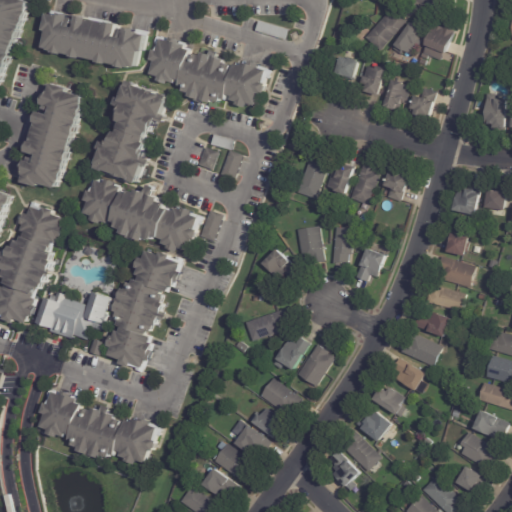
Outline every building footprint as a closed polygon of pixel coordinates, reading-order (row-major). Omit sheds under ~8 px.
[(0,0),(28,0),(34,2),(32,7),(33,8),(32,12),(34,13),(30,22),(28,22),(25,30),(27,30),(23,40),(22,40),(16,55),(18,56),(14,66),(12,65),(9,73),(11,74),(7,84),(6,83),(4,88),(2,87),(1,92),(0,91),(0,0)] [(402,14),(410,21),(384,50),(369,37),(390,13),(393,13),(397,16),(400,12),(402,14)] [(53,13),(66,15),(66,13),(75,15),(74,18),(82,19),(83,15),(94,18),(94,19),(113,23),(113,22),(126,25),(125,30),(132,31),(133,28),(144,30),(144,33),(147,33),(147,35),(154,37),(150,52),(146,52),(143,68),(133,66),(132,69),(122,67),(123,65),(114,63),(113,65),(103,63),(103,61),(86,57),(86,59),(77,57),(77,56),(66,54),(66,55),(57,53),(57,52),(53,51),(54,49),(48,48),(52,32),(48,31),(52,13),(53,13)] [(289,40),(258,31),(261,21),(291,30),(289,40)] [(416,22),(427,30),(423,35),(424,36),(422,38),(426,41),(415,55),(409,50),(408,51),(407,51),(402,57),(394,51),(415,22),(416,22)] [(448,26),(460,31),(451,53),(448,52),(444,61),(426,54),(438,24),(446,28),(447,26),(448,26)] [(193,51),(198,52),(197,55),(202,57),(204,49),(220,53),(219,58),(230,61),(228,65),(239,68),(239,66),(245,67),(246,63),(253,65),(254,63),(264,66),(262,70),(270,73),(267,85),(271,86),(268,96),(264,94),(260,107),(252,105),(251,109),(240,106),(241,103),(235,102),(236,98),(231,97),(230,101),(223,99),(222,104),(217,102),(216,105),(208,102),(207,104),(200,102),(201,100),(193,98),(194,95),(186,93),(187,88),(182,87),(184,83),(179,82),(178,84),(171,82),(170,85),(160,82),(162,78),(154,76),(157,62),(154,61),(157,51),(160,52),(164,40),(172,43),(173,38),(184,41),(184,45),(190,46),(189,50),(193,51)] [(354,58),(364,62),(358,78),(357,78),(357,81),(348,78),(348,76),(341,73),(346,56),(354,58)] [(391,68),(383,96),(369,91),(371,85),(366,83),(371,66),(380,69),(381,66),(391,68)] [(508,73),(509,73),(511,74),(511,77),(511,79),(510,80),(507,81),(505,80),(504,79),(503,77),(504,75),(505,74),(508,73)] [(414,87),(409,104),(404,102),(401,112),(388,108),(396,79),(407,82),(406,84),(414,87)] [(171,119),(169,123),(163,121),(161,127),(158,126),(156,132),(153,131),(148,142),(152,143),(150,150),(152,151),(150,158),(155,160),(152,167),(150,166),(144,179),(142,184),(134,181),(135,179),(109,169),(109,171),(100,168),(106,151),(102,149),(105,141),(112,143),(115,137),(117,138),(120,131),(122,132),(126,121),(122,119),(126,109),(118,106),(122,97),(126,98),(133,80),(140,82),(139,84),(166,94),(167,92),(175,96),(168,114),(172,115),(171,119)] [(25,182),(28,170),(29,170),(31,161),(34,162),(36,154),(33,153),(35,145),(33,145),(39,122),(41,122),(44,112),(48,113),(50,105),(47,105),(52,85),(56,86),(57,85),(73,89),(72,93),(89,97),(87,102),(89,103),(87,107),(89,107),(86,117),(85,117),(83,125),(84,126),(81,136),(79,135),(75,151),(77,152),(74,163),(71,162),(69,170),(71,170),(68,181),(66,181),(65,184),(63,184),(62,189),(46,184),(45,188),(25,182)] [(439,94),(437,101),(438,102),(432,119),(413,112),(419,95),(424,97),(427,88),(440,92),(439,94)] [(509,100),(510,100),(507,132),(493,131),(494,124),(488,124),(490,94),(499,94),(498,98),(505,98),(504,99),(509,100)] [(237,142),(234,150),(214,145),(216,135),(237,140),(237,142)] [(206,155),(209,148),(223,153),(217,170),(203,165),(206,155)] [(247,157),(239,180),(225,175),(233,151),(247,155),(247,157)] [(330,161),(333,162),(320,200),(301,193),(312,162),(314,163),(315,161),(319,163),(321,158),(330,161)] [(376,165),(380,166),(378,171),(382,172),(383,176),(372,206),(354,199),(368,162),(376,165)] [(355,167),(359,168),(350,195),(348,195),(347,199),(337,196),(338,191),(330,189),(337,169),(342,170),(343,169),(346,170),(348,165),(355,167)] [(415,177),(409,193),(408,192),(404,203),(391,198),(395,188),(389,186),(394,173),(398,175),(400,170),(409,173),(408,175),(415,177)] [(125,192),(132,195),(133,191),(140,193),(141,190),(149,192),(151,185),(159,187),(157,195),(165,198),(164,201),(171,203),(169,208),(177,211),(178,208),(184,210),(185,207),(196,211),(194,215),(202,218),(198,230),(203,231),(199,241),(195,240),(191,251),(183,248),(181,253),(171,250),(172,246),(165,243),(167,239),(159,237),(158,241),(150,238),(149,241),(142,238),(141,240),(133,238),(134,236),(126,233),(127,230),(120,228),(122,223),(111,219),(109,223),(104,221),(103,224),(93,220),(94,216),(86,214),(90,202),(86,201),(90,191),(94,192),(97,181),(105,184),(107,179),(117,183),(116,186),(122,187),(121,191),(125,192)] [(0,190),(18,197),(15,205),(14,204),(12,209),(13,210),(5,230),(7,231),(3,240),(0,238),(0,185),(2,186),(0,190)] [(484,188),(482,194),(484,195),(479,215),(457,210),(462,190),(469,192),(470,189),(473,189),(474,186),(484,188)] [(496,191),(511,194),(509,211),(504,210),(503,212),(494,210),(495,209),(490,208),(493,191),(496,191)] [(53,209),(59,211),(57,215),(69,219),(66,227),(70,229),(66,239),(64,238),(62,244),(58,243),(55,252),(60,253),(57,261),(61,263),(56,277),(54,277),(51,285),(48,284),(46,291),(42,290),(40,295),(39,295),(37,299),(42,301),(40,307),(42,307),(38,318),(34,316),(31,324),(20,320),(19,323),(9,320),(9,318),(0,314),(0,294),(1,292),(2,292),(4,287),(8,288),(11,278),(9,278),(11,270),(8,269),(11,262),(3,259),(6,251),(14,254),(17,246),(20,247),(23,240),(25,241),(28,232),(24,231),(26,225),(25,225),(29,214),(31,214),(35,202),(42,205),(42,207),(48,210),(49,207),(53,209)] [(227,216),(228,216),(218,242),(205,237),(214,211),(227,216)] [(326,263),(316,264),(316,259),(306,261),(301,231),(322,227),(329,262),(326,263)] [(357,229),(355,255),(352,255),(352,264),(336,263),(339,228),(357,229)] [(449,251),(451,246),(454,247),(457,234),(474,238),(469,257),(449,251)] [(388,256),(390,257),(382,278),(375,275),(372,283),(360,278),(372,249),(388,256)] [(302,272),(294,281),(288,275),(286,277),(282,273),(280,276),(268,264),(281,250),(294,262),(293,263),(302,272)] [(173,257),(171,259),(184,264),(181,272),(185,274),(181,284),(178,283),(176,289),(172,287),(170,293),(164,291),(163,294),(167,296),(164,303),(168,304),(165,311),(169,313),(166,321),(162,319),(159,327),(156,326),(153,334),(149,332),(148,335),(154,338),(152,345),(156,346),(154,351),(157,352),(153,362),(149,361),(146,368),(134,364),(133,368),(123,364),(124,361),(111,356),(114,348),(110,347),(114,336),(116,337),(118,331),(122,333),(124,328),(119,326),(120,322),(117,320),(119,313),(116,311),(119,303),(117,302),(119,296),(122,297),(125,289),(128,290),(130,283),(134,284),(136,280),(141,281),(142,276),(138,275),(141,269),(138,268),(142,258),(146,259),(149,251),(162,256),(163,252),(173,256),(173,257)] [(480,267),(474,289),(443,280),(446,271),(442,270),(446,257),(480,267)] [(494,260),(500,262),(498,269),(492,267),(494,260)] [(431,303),(433,295),(434,295),(436,289),(444,291),(445,288),(470,295),(465,312),(431,303)] [(103,294),(117,299),(112,315),(114,316),(111,326),(108,325),(105,331),(96,328),(92,341),(77,336),(76,340),(54,332),(55,328),(41,324),(50,298),(54,299),(55,296),(60,298),(61,293),(70,296),(69,299),(93,307),(98,292),(103,294)] [(287,311),(291,323),(287,325),(289,329),(287,330),(287,331),(256,342),(250,323),(287,310),(287,311)] [(456,319),(450,338),(420,328),(424,316),(431,319),(432,315),(437,317),(438,313),(456,319)] [(511,335),(511,355),(493,350),(497,338),(502,339),(504,332),(511,335)] [(446,347),(437,367),(405,353),(414,333),(446,347)] [(304,338),(315,344),(299,371),(288,365),(284,370),(277,366),(281,359),(282,359),(293,341),(299,344),(303,338),(304,338)] [(108,344),(104,358),(93,354),(98,340),(108,344)] [(242,342),(250,347),(246,353),(238,347),(242,342)] [(333,353),(330,356),(334,355),(337,357),(338,361),(320,387),(302,375),(322,345),(333,353)] [(511,384),(491,378),(497,356),(511,360),(511,384)] [(404,359),(432,374),(422,392),(400,380),(403,375),(397,371),(404,359)] [(306,400),(293,418),(264,397),(277,379),(306,400)] [(511,410),(482,401),(488,383),(511,390),(511,410)] [(408,411),(403,418),(378,401),(386,388),(392,393),(395,388),(402,392),(401,393),(409,399),(404,406),(409,409),(408,411)] [(54,391),(61,394),(62,391),(71,395),(70,397),(78,400),(76,404),(82,406),(80,412),(84,414),(85,410),(92,412),(93,409),(101,412),(103,406),(110,409),(108,414),(116,416),(115,420),(126,423),(127,421),(132,423),(134,419),(143,422),(143,420),(151,423),(150,425),(157,427),(157,428),(161,429),(159,437),(156,436),(155,441),(157,442),(154,453),(150,451),(146,464),(138,462),(136,466),(126,462),(127,459),(121,457),(122,454),(117,452),(116,457),(111,455),(110,459),(103,457),(102,460),(95,458),(94,460),(85,457),(86,454),(79,452),(80,449),(72,447),(73,443),(69,441),(70,436),(65,435),(64,438),(58,436),(57,439),(47,435),(49,431),(40,428),(44,415),(42,414),(45,404),(46,405),(48,399),(45,398),(48,391),(50,391),(51,390),(54,391)] [(228,408),(233,412),(230,416),(225,412),(228,408)] [(286,431),(280,440),(253,421),(259,412),(265,416),(270,409),(286,420),(283,424),(289,428),(286,431)] [(463,412),(459,419),(453,416),(456,409),(463,412)] [(394,430),(384,443),(360,425),(368,415),(373,418),(379,411),(397,425),(394,430)] [(511,424),(511,425),(506,437),(499,434),(497,438),(477,430),(485,411),(502,419),(511,424)] [(275,443),(262,461),(240,444),(244,439),(235,432),(243,421),(252,427),(253,426),(275,443)] [(386,459),(372,473),(348,449),(352,444),(347,440),(357,430),(386,459)] [(500,453),(496,461),(493,459),(488,468),(465,454),(468,448),(465,445),(472,433),(502,451),(500,453)] [(428,438),(433,442),(430,447),(425,443),(428,438)] [(253,475),(247,483),(218,463),(231,444),(256,463),(251,471),(255,473),(253,475)] [(365,474),(356,483),(360,486),(354,491),(338,475),(340,472),(336,469),(339,466),(333,461),(342,452),(352,462),(353,461),(365,474)] [(486,479),(477,493),(462,484),(472,468),(487,477),(486,479)] [(243,488),(236,497),(230,493),(228,495),(224,492),(221,496),(207,486),(218,470),(243,488)] [(457,493),(465,502),(461,506),(464,510),(462,511),(447,511),(426,491),(440,477),(457,493)] [(409,481),(414,486),(410,490),(405,485),(409,481)] [(204,492),(224,507),(219,511),(197,511),(184,502),(196,486),(204,492)] [(411,511),(426,498),(439,511),(411,511)]
